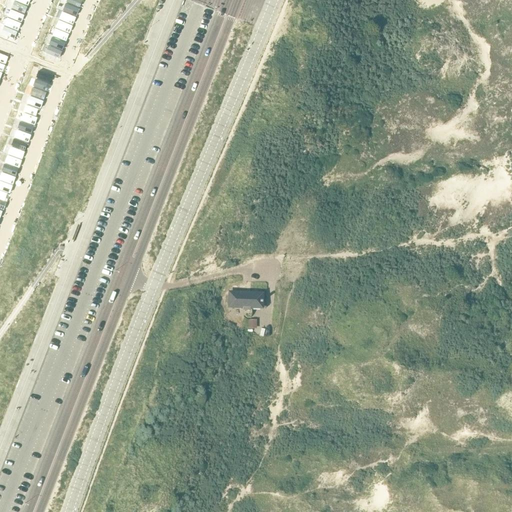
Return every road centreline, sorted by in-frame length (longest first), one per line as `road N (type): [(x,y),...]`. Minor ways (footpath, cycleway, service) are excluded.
road 1 (primary): [(38,511),(238,0)]
road 2 (primary): [(227,0),(29,511)]
